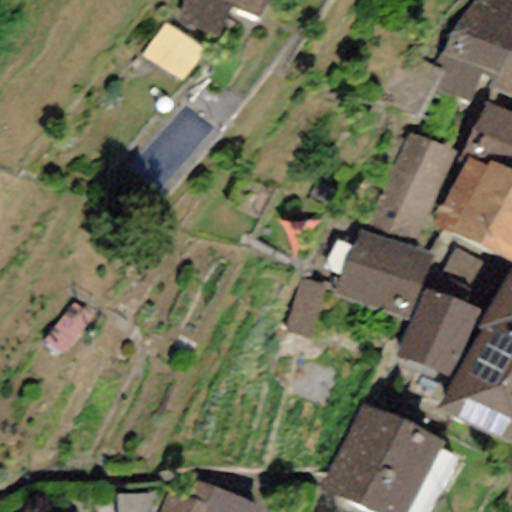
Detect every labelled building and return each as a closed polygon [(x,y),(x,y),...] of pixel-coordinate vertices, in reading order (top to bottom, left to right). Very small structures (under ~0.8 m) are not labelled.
[(185,0),(172,23),(215,45),(232,15),(259,25),(270,0),(185,0)] [(511,0),(476,0),(453,35),(434,70),(403,49),(371,99),(415,125),(434,95),(469,108),(481,82),(495,88),(511,50),(511,31),(508,29),(511,20),(511,0)] [(511,20),(508,29),(511,31),(511,50),(495,88),(490,93),(511,103),(511,20)] [(511,117),(485,105),(457,165),(464,169),(467,164),(487,173),(489,169),(511,179),(511,117)] [(456,157),(407,136),(362,233),(410,252),(456,157)] [(511,267),(511,179),(489,169),(487,173),(467,164),(464,169),(431,230),(511,270),(511,267)] [(362,233),(359,232),(332,298),(406,328),(433,262),(410,252),(362,233)] [(511,276),(510,277),(476,336),(481,338),(434,419),(511,459),(511,276)] [(478,318),(423,295),(395,364),(449,386),(478,318)] [(410,511),(442,451),(362,411),(318,496),(349,511),(410,511)] [(255,511),(196,487),(186,511),(162,501),(157,511),(255,511)]
